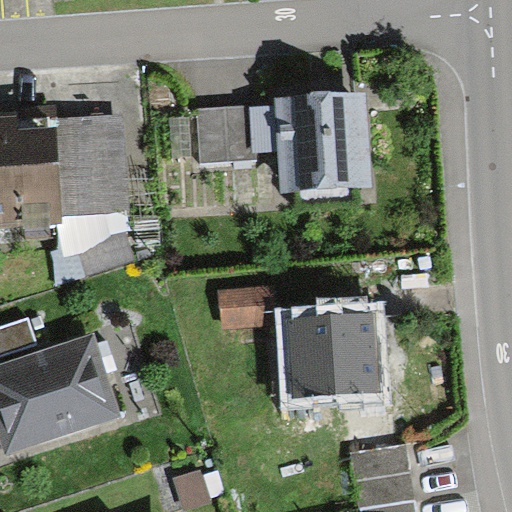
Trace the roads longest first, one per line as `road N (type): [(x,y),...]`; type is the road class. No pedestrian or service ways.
road 1 (residential): [(492,17),(0,47)]
road 2 (residential): [(492,17),(511,357)]
